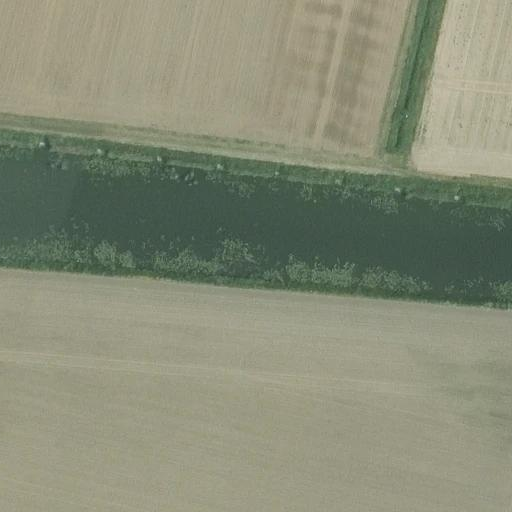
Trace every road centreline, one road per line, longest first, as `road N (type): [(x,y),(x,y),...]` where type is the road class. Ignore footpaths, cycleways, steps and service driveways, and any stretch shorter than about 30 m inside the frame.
road 1 (track): [(511,173),(339,161),(0,119)]
road 2 (track): [(511,314),(0,270)]
road 3 (track): [(404,165),(442,0)]
road 4 (track): [(417,0),(380,163)]
